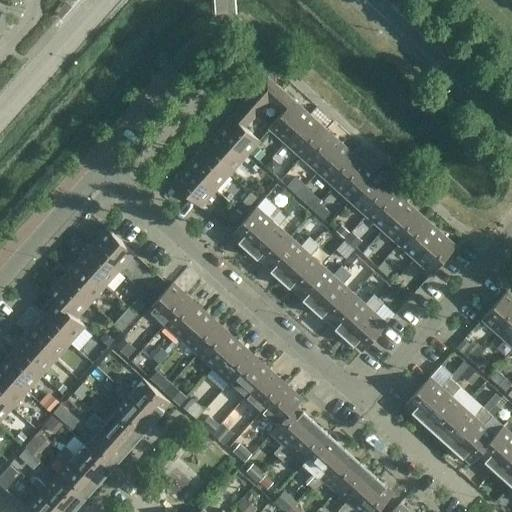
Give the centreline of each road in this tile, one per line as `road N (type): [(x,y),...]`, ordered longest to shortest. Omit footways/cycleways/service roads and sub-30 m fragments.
road 1 (residential): [(0,278),(97,167),(364,403)]
road 2 (residential): [(364,403),(511,234)]
road 3 (unclassified): [(511,132),(367,2)]
road 4 (residential): [(364,403),(471,498)]
